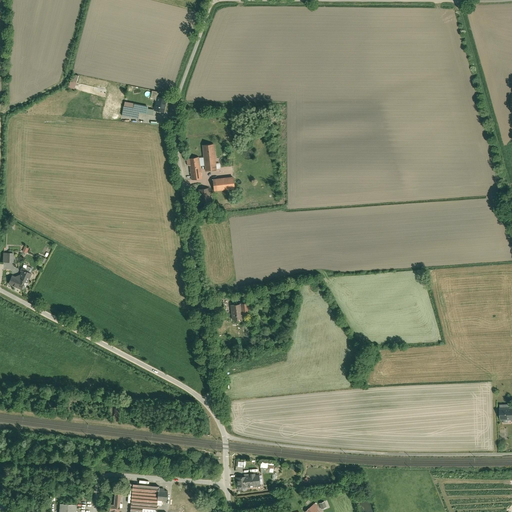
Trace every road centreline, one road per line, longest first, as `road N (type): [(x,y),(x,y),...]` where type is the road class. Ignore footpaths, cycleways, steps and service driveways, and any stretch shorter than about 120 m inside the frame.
road 1 (residential): [(212,0),(174,114),(206,401)]
road 2 (residential): [(206,401),(0,291)]
road 3 (residential): [(291,0),(486,0)]
road 4 (residential): [(226,480),(112,471),(99,479),(94,511)]
road 5 (track): [(198,294),(319,272)]
